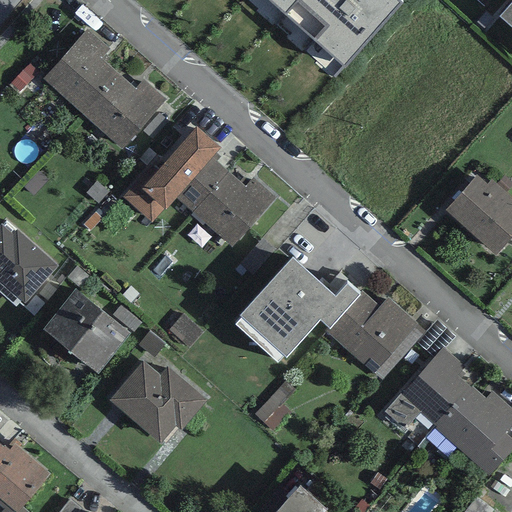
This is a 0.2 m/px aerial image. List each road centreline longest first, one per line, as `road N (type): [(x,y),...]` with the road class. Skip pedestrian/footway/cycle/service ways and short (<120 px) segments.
road 1 (residential): [(109,0),(511,355)]
road 2 (residential): [(141,511),(0,390)]
